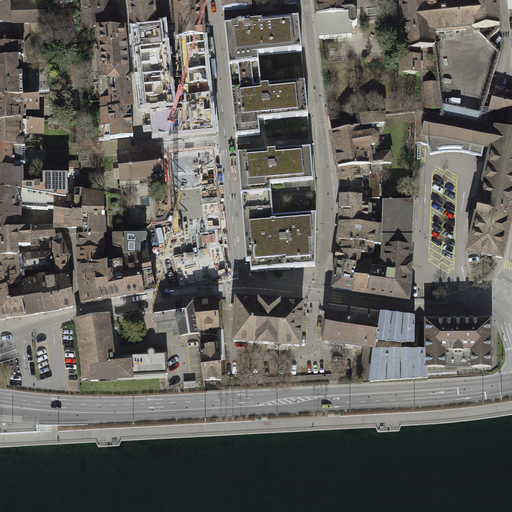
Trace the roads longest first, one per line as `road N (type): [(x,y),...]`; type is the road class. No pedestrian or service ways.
road 1 (primary): [(0,405),(182,408),(511,382)]
road 2 (residential): [(306,0),(328,197),(319,296)]
road 3 (residential): [(125,0),(145,138),(225,142)]
road 4 (residential): [(319,296),(432,311),(506,298)]
road 5 (residential): [(78,314),(240,288)]
road 6 (residential): [(225,142),(240,288)]
road 7 (residential): [(213,0),(225,142)]
